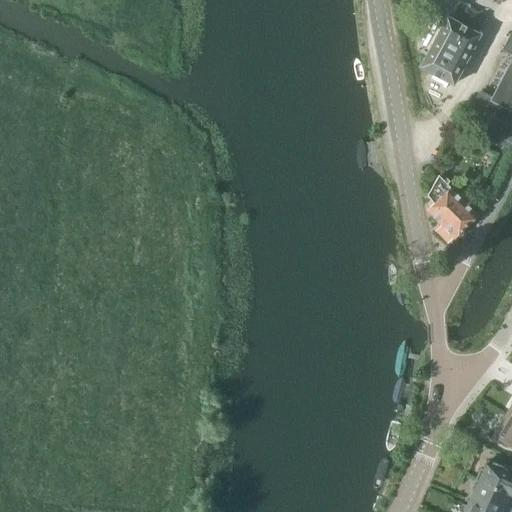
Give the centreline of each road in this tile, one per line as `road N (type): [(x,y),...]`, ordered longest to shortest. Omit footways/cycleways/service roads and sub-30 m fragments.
road 1 (tertiary): [(437,308),(377,0)]
road 2 (unclassified): [(511,181),(437,308)]
road 3 (tertiary): [(400,511),(446,392)]
